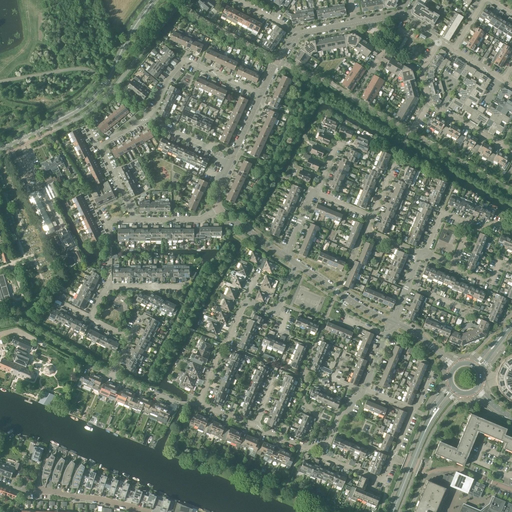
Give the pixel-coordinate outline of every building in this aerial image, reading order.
[(212,9),(216,4),(211,0),(208,3),(205,0),(200,0),(197,4),(206,11),(210,7),(212,9)] [(386,0),(385,1),(383,2),(384,8),(387,8),(387,9),(395,7),(397,5),(396,4),(398,0),(386,0)] [(425,7),(418,2),(417,1),(412,9),(411,10),(411,11),(411,12),(411,13),(412,14),(413,15),(414,16),(421,20),(422,19),(433,26),(439,16),(425,7)] [(222,14),(228,16),(232,8),(227,6),(222,14)] [(226,19),(231,22),(237,11),(232,8),(228,16),(226,19)] [(484,21),(485,18),(489,11),(485,8),(479,18),(484,21)] [(237,24),(237,23),(242,14),(237,11),(231,22),(236,24),(237,24)] [(485,18),(490,21),(494,14),(489,11),(485,18)] [(497,29),(499,27),(503,20),(501,18),(502,16),(504,13),(502,12),(500,15),(499,17),(494,24),(493,26),(497,29)] [(298,23),(296,14),(293,15),(288,13),(287,15),(286,16),(291,20),(292,24),(298,23)] [(453,17),(460,22),(463,17),(456,13),(453,17)] [(237,23),(242,25),(247,16),(242,14),(237,23)] [(490,21),(494,24),(499,17),(494,14),(490,21)] [(247,28),(248,27),(252,19),(247,16),(242,25),(247,28)] [(450,22),(457,27),(460,22),(453,17),(450,22)] [(251,29),(253,30),(257,21),(252,19),(248,27),(247,29),(250,31),(251,29)] [(499,27),(504,30),(508,23),(503,20),(499,27)] [(257,21),(253,30),(252,32),(257,35),(258,32),(262,24),(257,21)] [(447,27),(455,31),(457,27),(450,22),(447,27)] [(502,32),(507,35),(511,26),(511,25),(508,23),(504,30),(502,32)] [(273,30),(282,37),(285,32),(278,27),(276,26),(273,30)] [(444,31),(452,36),(455,31),(447,27),(444,31)] [(478,28),(475,33),(482,37),(484,39),(487,34),(485,32),(478,28)] [(175,42),(180,31),(178,30),(177,33),(174,32),(170,40),(175,42)] [(271,36),(279,41),(282,37),(273,30),(272,30),(269,34),(271,36)] [(180,44),(184,36),(181,35),(183,32),(180,31),(175,42),(180,44)] [(452,36),(444,31),(441,36),(449,41),(452,36)] [(185,46),(190,35),(191,33),(189,32),(188,34),(187,38),(184,36),(180,44),(185,46)] [(352,46),(354,32),(352,32),(352,33),(346,34),(346,35),(347,46),(352,46)] [(356,48),(362,39),(363,38),(357,34),(356,34),(356,32),(354,32),(352,46),(356,48)] [(472,37),(479,41),(482,37),(475,33),(472,37)] [(190,49),(194,41),(191,40),(192,36),(190,35),(185,46),(190,49)] [(268,41),(275,46),(279,41),(271,36),(268,41)] [(469,42),(476,46),(479,41),(472,37),(469,42)] [(195,51),(200,40),(198,39),(196,42),(194,41),(190,49),(195,51)] [(355,54),(356,54),(365,41),(362,39),(356,48),(355,49),(357,50),(355,54)] [(200,40),(195,51),(200,53),(204,45),(201,44),(202,41),(200,40)] [(305,42),(313,53),(317,52),(315,40),(307,42),(307,41),(305,42)] [(275,46),(268,41),(265,46),(272,51),(275,46)] [(359,52),(363,54),(370,45),(365,41),(356,54),(357,55),(359,52)] [(301,49),(312,57),(311,56),(313,53),(305,42),(304,42),(305,43),(301,49)] [(478,47),(476,46),(469,42),(466,47),(475,52),(478,47)] [(503,43),(500,48),(509,54),(511,49),(511,48),(505,45),(503,43)] [(374,47),(370,45),(363,54),(367,57),(365,59),(367,61),(371,55),(369,54),(371,52),(376,55),(378,52),(373,48),(374,47)] [(162,50),(165,53),(165,52),(172,58),(175,54),(168,48),(165,46),(162,50)] [(500,48),(497,53),(506,58),(509,54),(500,48)] [(206,62),(208,63),(213,52),(208,49),(204,57),(207,58),(206,62)] [(298,54),(307,61),(310,56),(311,57),(312,57),(301,49),(298,54)] [(449,65),(451,62),(448,60),(443,57),(446,52),(441,49),(438,54),(435,59),(445,65),(448,67),(449,65)] [(169,62),(172,58),(165,52),(165,53),(162,56),(169,62)] [(212,60),(214,61),(218,54),(213,52),(208,63),(210,64),(212,60)] [(494,57),(504,63),(506,58),(497,53),(494,57)] [(215,66),(218,67),(223,56),(218,54),(214,61),(217,63),(215,66)] [(307,61),(298,54),(295,58),(296,58),(295,60),(302,65),(303,63),(304,65),(307,61)] [(158,60),(166,66),(169,62),(162,56),(158,60)] [(222,65),(224,66),(228,58),(223,56),(218,67),(220,68),(222,65)] [(385,69),(389,71),(395,61),(391,58),(390,59),(385,56),(383,60),(388,63),(385,69)] [(504,63),(494,57),(491,62),(501,68),(504,63)] [(225,71),(227,72),(233,60),(228,58),(224,66),(227,67),(225,71)] [(458,73),(460,74),(466,64),(461,62),(462,61),(457,58),(454,63),(458,66),(455,71),(458,73)] [(426,73),(434,74),(435,72),(434,71),(437,67),(442,70),(445,65),(435,59),(432,64),(432,63),(429,68),(429,69),(426,73)] [(155,64),(162,70),(166,66),(158,60),(155,64)] [(238,63),(233,60),(227,72),(230,73),(231,69),(234,71),(238,63)] [(391,77),(392,77),(400,63),(395,61),(389,71),(393,73),(391,77)] [(162,70),(155,64),(153,63),(150,67),(159,74),(162,70)] [(353,67),(363,74),(366,70),(356,63),(353,67)] [(398,77),(399,76),(405,66),(400,63),(392,77),(393,78),(395,74),(398,76),(398,77)] [(242,76),(247,65),(244,64),(243,67),(240,66),(236,74),(242,76)] [(465,77),(468,72),(473,75),(476,70),(471,67),(466,64),(460,74),(461,75),(460,75),(465,77)] [(246,78),(250,70),(247,69),(249,66),(247,65),(242,76),(246,78)] [(402,78),(413,70),(412,69),(411,69),(411,70),(405,66),(399,76),(402,78)] [(156,78),(159,74),(150,67),(147,71),(156,78)] [(350,71),(360,78),(363,74),(353,67),(350,71)] [(251,81),(256,70),(254,69),(253,72),(250,70),(246,78),(251,81)] [(256,70),(251,81),(256,83),(260,75),(257,74),(259,71),(256,70)] [(403,82),(415,79),(413,72),(413,71),(413,70),(402,78),(403,82)] [(347,76),(357,82),(360,78),(350,71),(347,76)] [(431,89),(442,86),(441,81),(434,82),(433,77),(434,77),(434,74),(426,73),(428,78),(427,79),(429,84),(431,89)] [(483,81),(480,86),(485,90),(491,80),(486,77),(487,76),(481,73),(478,78),(483,81)] [(194,85),(199,88),(205,76),(202,75),(201,79),(198,77),(194,85)] [(374,75),(372,79),(382,85),(384,81),(374,75)] [(204,90),(208,82),(205,81),(207,77),(205,76),(199,88),(204,90)] [(277,79),(288,84),(291,79),(283,76),(281,78),(278,77),(277,79)] [(345,80),(354,87),(357,82),(347,76),(345,80)] [(128,86),(132,89),(139,81),(140,80),(135,77),(128,86)] [(465,77),(463,80),(464,81),(463,83),(468,86),(465,91),(470,94),(476,84),(475,83),(475,84),(473,82),(470,80),(465,77)] [(278,85),(286,89),(288,84),(277,79),(276,81),(279,83),(278,85)] [(369,84),(379,90),(382,85),(372,79),(369,84)] [(400,87),(400,88),(416,84),(415,79),(403,82),(404,86),(400,87)] [(209,92),(214,81),(212,80),(210,83),(208,82),(204,90),(209,92)] [(354,87),(345,80),(342,84),(351,91),(354,87)] [(132,89),(136,93),(143,84),(139,81),(132,89)] [(214,95),(218,87),(215,85),(217,82),(214,81),(209,92),(214,95)] [(140,96),(147,87),(148,87),(144,83),(143,84),(136,93),(140,96)] [(219,97),(224,85),(222,84),(220,88),(218,87),(214,95),(219,97)] [(366,88),(377,94),(379,90),(369,84),(366,88)] [(405,93),(406,92),(417,89),(416,84),(400,88),(401,89),(405,88),(406,92),(405,92),(405,93)] [(487,91),(485,90),(480,86),(476,84),(470,94),(475,97),(478,92),(483,95),(484,93),(485,94),(487,91)] [(224,85),(219,97),(224,99),(228,91),(225,90),(226,86),(224,85)] [(272,89),(284,94),(286,89),(278,85),(277,88),(273,86),(272,89)] [(172,86),(170,91),(178,95),(180,90),(172,86)] [(444,92),(442,86),(431,89),(432,95),(433,101),(434,101),(440,104),(442,101),(439,99),(438,94),(444,92)] [(151,90),(147,87),(140,96),(144,99),(151,90)] [(465,91),(461,88),(459,87),(457,90),(458,90),(457,93),(462,96),(459,100),(464,103),(470,94),(465,91)] [(502,87),(496,96),(496,97),(501,100),(502,100),(505,94),(509,97),(511,93),(511,91),(508,89),(507,90),(502,87)] [(364,93),(374,99),(377,94),(366,88),(364,93)] [(274,95),(282,99),(284,94),(272,89),(271,91),(275,93),(274,95)] [(406,92),(407,96),(420,98),(417,89),(406,92)] [(167,96),(176,100),(178,95),(170,91),(167,96)] [(372,103),(374,99),(364,93),(361,97),(372,103)] [(479,103),(481,101),(479,99),(475,97),(470,94),(464,103),(467,105),(469,106),(472,102),(477,105),(478,103),(479,103)] [(269,96),(268,99),(280,104),(282,99),(274,95),(273,98),(269,96)] [(165,100),(174,104),(176,100),(167,96),(165,100)] [(404,100),(415,106),(420,98),(407,96),(404,100)] [(498,105),(495,109),(500,112),(506,103),(506,102),(502,100),(501,100),(496,97),(496,96),(495,96),(493,99),(495,99),(493,102),(498,105)] [(238,102),(246,105),(248,100),(240,97),(238,102)] [(459,100),(454,97),(447,108),(450,110),(451,109),(453,110),(456,105),(461,108),(464,110),(467,105),(464,103),(459,100)] [(280,104),(268,99),(267,101),(271,103),(269,105),(277,109),(280,104)] [(163,105),(172,109),(174,104),(165,100),(163,105)] [(402,105),(412,110),(415,106),(404,100),(402,105)] [(236,106),(244,110),(246,105),(238,102),(236,106)] [(511,106),(511,105),(511,106),(506,103),(500,112),(505,115),(508,111),(511,113),(511,106)] [(123,105),(120,108),(125,115),(129,112),(123,105)] [(161,110),(169,113),(172,109),(163,105),(161,110)] [(400,109),(410,115),(412,110),(402,105),(400,109)] [(475,109),(474,110),(469,106),(467,105),(464,110),(466,112),(471,115),(468,119),(471,120),(470,122),(473,123),(479,112),(477,111),(477,110),(475,109)] [(495,109),(491,107),(489,105),(487,108),(489,109),(487,111),(492,114),(489,119),(491,120),(494,122),(500,112),(495,109)] [(233,111),(241,115),(244,110),(236,106),(233,111)] [(181,118),(186,120),(190,110),(189,108),(186,107),(185,110),(185,109),(181,118)] [(116,111),(122,118),(125,115),(120,108),(116,111)] [(269,113),(268,116),(276,119),(278,114),(267,109),(266,111),(269,113)] [(397,113),(407,119),(410,115),(400,109),(397,113)] [(169,113),(161,110),(159,114),(167,118),(169,113)] [(186,120),(190,122),(195,112),(190,110),(186,120)] [(112,114),(118,121),(122,118),(116,111),(112,114)] [(231,116),(239,120),(241,115),(233,111),(231,116)] [(190,122),(195,124),(200,114),(195,112),(190,122)] [(484,115),(482,114),(479,112),(473,123),(475,125),(476,124),(478,125),(481,121),(486,124),(488,125),(491,120),(489,119),(484,116),(484,115)] [(510,122),(511,119),(509,118),(505,115),(500,112),(494,122),(499,125),(502,120),(507,123),(508,121),(510,122)] [(407,119),(397,113),(395,117),(405,123),(407,119)] [(108,117),(114,124),(118,121),(112,114),(108,117)] [(200,127),(204,116),(200,114),(195,124),(200,127)] [(204,129),(209,118),(204,116),(200,127),(204,129)] [(229,121),(237,125),(239,120),(231,116),(229,121)] [(262,119),(273,124),(276,119),(268,116),(267,118),(263,116),(262,119)] [(430,127),(434,130),(441,119),(440,118),(440,117),(438,116),(437,116),(436,116),(433,121),(430,119),(427,124),(427,125),(430,127)] [(105,120),(110,127),(114,124),(108,117),(105,120)] [(338,121),(338,122),(327,117),(324,125),(335,129),(336,127),(339,128),(341,123),(338,121)] [(209,118),(204,129),(209,131),(214,121),(209,118)] [(264,125),(271,129),(273,124),(262,119),(261,121),(265,123),(264,125)] [(438,135),(441,137),(446,128),(443,126),(446,122),(445,121),(445,120),(443,119),(442,119),(441,119),(434,130),(440,133),(438,135)] [(101,123),(107,130),(110,127),(105,120),(101,123)] [(504,132),(505,129),(503,128),(503,127),(499,125),(494,122),(491,120),(488,125),(491,127),(488,132),(493,135),(496,130),(501,133),(502,131),(504,132)] [(227,126),(234,130),(237,125),(229,121),(227,126)] [(107,130),(101,123),(97,126),(103,134),(107,130)] [(259,126),(258,129),(269,134),(271,129),(264,125),(262,128),(259,126)] [(447,134),(452,136),(457,128),(456,127),(456,126),(454,125),(453,125),(452,125),(449,129),(446,128),(441,137),(443,134),(445,136),(447,134)] [(224,131),(232,135),(234,130),(227,126),(224,131)] [(353,131),(342,127),(339,134),(350,139),(351,136),(354,137),(356,132),(353,131)] [(323,134),(324,131),(318,128),(317,131),(320,133),(317,140),(328,144),(331,137),(323,134)] [(458,143),(462,137),(459,135),(462,131),(461,130),(460,129),(459,128),(457,128),(452,136),(457,139),(455,141),(458,143)] [(72,137),(80,134),(78,129),(70,133),(72,137)] [(149,129),(145,131),(149,139),(153,137),(149,129)] [(259,135),(267,139),(269,134),(258,129),(257,131),(260,133),(259,135)] [(141,134),(145,142),(149,139),(145,131),(141,134)] [(222,136),(230,140),(232,135),(224,131),(222,136)] [(72,137),(74,142),(82,138),(80,134),(72,137)] [(136,136),(141,144),(145,142),(141,134),(136,136)] [(462,142),(467,145),(472,137),(472,136),(471,135),(469,134),(468,134),(467,134),(464,138),(462,137),(458,143),(461,145),(462,142)] [(254,136),(253,138),(264,143),(267,139),(259,135),(258,138),(254,136)] [(365,154),(368,155),(370,152),(367,151),(370,144),(367,143),(369,140),(358,135),(355,143),(357,144),(355,148),(359,150),(358,151),(365,154)] [(132,138),(137,146),(141,144),(136,136),(132,138)] [(230,140),(222,136),(220,141),(228,145),(230,140)] [(471,150),(474,152),(477,146),(475,144),(477,140),(476,139),(476,138),(474,137),(473,137),(472,137),(467,145),(472,148),(471,150)] [(74,142),(76,146),(84,142),(82,138),(74,142)] [(128,141),(132,149),(137,146),(132,138),(128,141)] [(256,142),(254,145),(262,148),(264,143),(253,138),(252,141),(256,142)] [(163,150),(167,141),(162,139),(158,147),(163,150)] [(124,143),(128,151),(132,149),(128,141),(124,143)] [(167,154),(168,152),(172,143),(167,141),(163,150),(162,152),(167,154)] [(316,146),(317,143),(311,141),(310,144),(314,145),(311,153),(322,157),(325,149),(316,146)] [(76,146),(78,151),(86,147),(84,142),(76,146)] [(120,146),(124,153),(128,151),(124,143),(120,146)] [(168,152),(172,154),(176,145),(172,143),(168,152)] [(483,154),(488,146),(487,145),(487,144),(485,143),(484,143),(483,143),(480,147),(477,146),(474,152),(477,154),(478,151),(483,154)] [(172,154),(177,156),(181,147),(176,145),(172,154)] [(250,146),(249,148),(260,153),(262,148),(254,145),(253,147),(250,146)] [(115,148),(120,156),(124,153),(120,146),(115,148)] [(489,161),(493,155),(490,153),(493,148),(492,148),(492,147),(490,146),(489,146),(488,146),(483,154),(482,157),(487,159),(489,161)] [(78,151),(80,155),(88,151),(86,147),(78,151)] [(181,160),(182,158),(186,150),(181,147),(177,156),(176,158),(181,160)] [(116,158),(120,156),(115,148),(111,150),(116,158)] [(260,153),(249,148),(248,151),(251,152),(250,155),(258,158),(260,153)] [(182,158),(186,160),(190,152),(186,150),(182,158)] [(345,151),(345,153),(357,158),(359,153),(351,150),(349,153),(345,151)] [(83,159),(85,158),(91,156),(91,155),(88,151),(80,155),(83,159)] [(382,151),(380,156),(390,159),(391,156),(390,156),(390,155),(382,151)] [(499,163),(504,154),(503,154),(503,153),(501,152),(500,152),(498,151),(496,156),(493,155),(489,161),(492,163),(494,160),(499,163)] [(185,162),(190,164),(195,154),(190,152),(186,160),(185,162)] [(310,159),(311,156),(304,153),(303,157),(309,160),(306,166),(317,171),(320,163),(310,159)] [(347,157),(346,159),(346,160),(350,161),(357,164),(359,159),(356,158),(357,158),(345,153),(344,156),(347,157)] [(93,154),(91,155),(91,156),(85,158),(87,163),(95,159),(93,154)] [(195,164),(196,164),(200,156),(195,154),(190,164),(195,167),(195,164)] [(504,155),(504,154),(499,163),(504,166),(502,168),(505,170),(509,164),(506,162),(509,157),(508,157),(507,156),(506,155),(504,155)] [(60,155),(54,158),(57,166),(57,165),(60,164),(61,168),(65,166),(64,162),(60,155)] [(196,164),(200,167),(204,158),(200,156),(196,164)] [(378,161),(387,164),(387,162),(388,163),(390,159),(380,156),(378,161)] [(60,171),(57,165),(57,166),(54,158),(47,162),(51,169),(54,167),(57,172),(60,171)] [(209,160),(204,158),(200,167),(205,169),(209,160)] [(346,160),(346,159),(342,158),(341,161),(338,160),(337,162),(348,166),(350,161),(346,160)] [(87,163),(89,167),(97,163),(95,159),(87,163)] [(238,164),(250,169),(252,164),(244,160),(243,163),(239,161),(238,164)] [(376,166),(386,170),(387,166),(386,165),(387,164),(378,161),(376,166)] [(50,175),(48,170),(51,169),(47,162),(41,165),(45,172),(47,177),(50,175)] [(346,171),(348,166),(337,162),(336,164),(339,165),(338,168),(346,171)] [(89,167),(91,171),(99,168),(98,167),(97,163),(89,167)] [(239,170),(247,174),(250,169),(238,164),(237,166),(241,168),(239,170)] [(303,168),(297,165),(294,164),(293,167),(297,169),(294,177),(298,178),(309,182),(312,174),(302,170),(303,168)] [(118,169),(121,174),(129,170),(127,165),(118,169)] [(379,173),(382,174),(383,173),(384,173),(386,170),(376,166),(374,171),(379,173)] [(77,171),(75,172),(73,167),(66,170),(70,178),(74,181),(80,178),(77,171)] [(406,172),(418,177),(420,172),(408,167),(406,171),(407,171),(406,172)] [(91,171),(93,176),(101,172),(99,168),(91,171)] [(344,176),(346,171),(338,168),(337,171),(334,170),(333,172),(344,176)] [(374,171),(371,169),(369,175),(381,179),(382,178),(378,176),(379,173),(374,171)] [(121,174),(123,178),(131,174),(129,170),(121,174)] [(234,174),(245,179),(247,174),(239,170),(238,173),(235,171),(234,174)] [(93,176),(95,180),(103,176),(101,172),(93,176)] [(335,175),(334,178),(342,181),(344,176),(333,172),(332,174),(335,175)] [(405,173),(403,177),(415,182),(416,182),(418,177),(406,172),(406,174),(405,173)] [(123,178),(125,183),(134,179),(131,174),(123,178)] [(236,178),(235,180),(243,184),(245,179),(234,174),(233,176),(236,178)] [(52,178),(50,175),(47,177),(43,179),(45,182),(43,183),(45,186),(50,184),(57,197),(63,193),(56,181),(55,177),(52,178)] [(367,180),(375,183),(376,180),(380,182),(381,179),(369,175),(367,180)] [(103,176),(95,180),(97,185),(105,181),(103,176)] [(402,182),(410,185),(411,186),(413,186),(415,182),(403,177),(402,180),(403,181),(402,182)] [(340,186),(342,181),(334,178),(333,181),(329,180),(328,182),(340,186)] [(438,185),(445,188),(447,183),(435,178),(434,180),(439,182),(438,185)] [(127,187),(130,186),(136,183),(134,179),(125,183),(127,187)] [(198,184),(206,188),(208,183),(200,179),(198,184)] [(365,185),(376,190),(377,188),(374,186),(375,183),(367,180),(364,179),(362,184),(365,185)] [(229,183),(241,189),(243,184),(235,180),(234,183),(230,181),(229,183)] [(95,190),(91,192),(98,208),(116,199),(107,181),(103,183),(107,192),(98,196),(95,190)] [(410,185),(402,182),(399,181),(397,184),(394,182),(393,184),(405,189),(408,190),(410,185)] [(338,191),(340,186),(328,182),(328,184),(331,185),(330,188),(338,191)] [(127,187),(130,192),(138,188),(136,183),(130,186),(127,187)] [(232,187),(231,190),(239,194),(241,189),(229,183),(228,186),(232,187)] [(196,189),(203,193),(206,188),(198,184),(196,189)] [(290,189),(300,193),(301,190),(304,192),(305,190),(292,184),(290,189)] [(395,191),(402,194),(405,189),(393,184),(392,186),(396,188),(395,191)] [(363,190),(371,193),(372,190),(376,192),(376,190),(365,185),(363,190)] [(435,190),(443,193),(445,188),(438,185),(436,189),(435,190)] [(44,187),(27,195),(47,235),(64,227),(44,187)] [(140,193),(138,188),(130,192),(132,197),(140,193)] [(435,190),(436,189),(433,188),(432,190),(435,191),(433,195),(441,198),(443,193),(435,190)] [(193,194),(201,198),(203,193),(196,189),(193,194)] [(288,194),(301,200),(302,198),(298,196),(300,193),(290,189),(288,194)] [(225,193),(236,199),(239,194),(231,190),(229,193),(226,191),(225,193)] [(361,195),(372,200),(373,197),(370,196),(371,193),(363,190),(361,195)] [(390,192),(389,194),(400,199),(402,194),(395,191),(394,193),(390,192)] [(234,204),(236,199),(225,193),(224,196),(227,197),(226,200),(234,204)] [(191,199),(199,202),(201,198),(193,194),(191,199)] [(286,199),(296,203),(297,201),(300,202),(301,200),(288,194),(286,199)] [(390,200),(401,205),(403,200),(400,199),(389,194),(388,196),(391,198),(390,200)] [(453,206),(457,196),(452,194),(450,196),(447,204),(452,206),(451,208),(453,209),(454,206),(453,206)] [(73,199),(75,203),(83,199),(81,195),(73,199)] [(359,200),(367,203),(368,200),(371,202),(372,200),(361,195),(359,200)] [(431,200),(439,203),(441,198),(433,195),(432,199),(431,200)] [(457,196),(453,206),(454,206),(458,208),(461,201),(462,198),(457,196)] [(426,204),(434,207),(436,208),(439,203),(431,200),(432,199),(429,198),(428,200),(426,203),(426,204)] [(75,203),(77,207),(85,204),(83,199),(75,203)] [(189,204),(197,207),(199,202),(191,199),(189,204)] [(284,204),(297,210),(298,208),(294,206),(296,203),(286,199),(284,204)] [(365,206),(367,203),(359,200),(357,205),(368,210),(369,207),(365,206)] [(385,202),(385,204),(396,209),(399,210),(401,205),(390,200),(389,204),(385,202)] [(471,205),(472,202),(471,202),(467,200),(466,203),(463,210),(464,211),(468,212),(471,205)] [(461,201),(458,208),(462,210),(461,212),(463,213),(464,211),(463,210),(466,203),(461,201)] [(426,204),(426,203),(423,202),(420,207),(423,209),(430,212),(431,211),(433,211),(434,207),(426,204)] [(471,205),(468,212),(472,214),(471,216),(473,217),(474,215),(473,214),(476,207),(477,204),(472,202),(471,205)] [(77,207),(79,212),(87,208),(85,204),(77,207)] [(197,207),(189,204),(186,209),(194,212),(197,207)] [(289,212),(291,213),(293,211),(296,212),(297,210),(284,204),(282,209),(289,212)] [(319,214),(323,206),(317,204),(314,212),(319,214)] [(387,208),(386,210),(394,214),(396,209),(385,204),(384,206),(387,208)] [(473,214),(474,215),(478,217),(478,215),(482,206),(477,204),(476,207),(473,214)] [(482,206),(478,215),(482,216),(481,219),(484,220),(485,217),(483,217),(487,208),(482,205),(482,206)] [(319,214),(325,216),(328,208),(323,206),(319,214)] [(79,212),(81,216),(89,212),(87,208),(79,212)] [(287,215),(289,212),(282,209),(279,208),(277,213),(290,219),(290,217),(287,215)] [(325,216),(330,218),(333,211),(328,208),(325,216)] [(491,209),(487,208),(483,217),(485,217),(489,219),(489,218),(492,219),(496,210),(492,208),(491,209)] [(421,213),(428,217),(430,213),(432,214),(433,212),(433,211),(431,211),(430,212),(423,209),(421,213)] [(381,212),(380,214),(392,219),(394,220),(397,215),(394,214),(386,210),(385,213),(381,212)] [(330,218),(334,220),(338,213),(333,211),(330,218)] [(81,216),(83,220),(92,217),(89,212),(81,216)] [(421,213),(418,212),(416,217),(426,221),(427,220),(428,217),(421,213)] [(275,218),(284,222),(285,220),(289,221),(290,219),(277,213),(275,218)] [(343,215),(338,213),(334,220),(340,222),(343,215)] [(383,218),(382,220),(390,224),(392,219),(380,214),(379,216),(383,218)] [(83,220),(86,225),(94,221),(92,217),(83,220)] [(414,222),(424,226),(426,222),(428,223),(429,221),(427,220),(426,221),(416,217),(414,222)] [(272,223),(285,229),(286,227),(283,225),(284,222),(275,218),(272,223)] [(377,222),(376,224),(388,229),(391,230),(393,225),(390,224),(382,220),(381,224),(377,222)] [(86,225),(88,229),(96,225),(94,221),(86,225)] [(353,226),(361,229),(363,224),(356,221),(353,226)] [(422,232),(422,231),(424,226),(414,222),(412,227),(422,232)] [(200,230),(197,230),(197,232),(197,238),(200,238),(205,238),(205,223),(203,223),(203,226),(203,227),(202,227),(200,227),(200,230)] [(219,223),(216,223),(216,236),(226,236),(226,232),(226,227),(222,227),(219,227),(219,223)] [(270,228),(280,232),(281,230),(284,231),(285,229),(272,223),(270,228)] [(309,229),(316,232),(319,226),(311,223),(309,229)] [(386,234),(388,229),(376,224),(375,226),(379,228),(378,230),(386,234)] [(88,229),(90,234),(98,230),(96,225),(88,229)] [(191,225),(188,225),(188,238),(188,240),(194,240),(194,238),(197,238),(197,232),(197,230),(194,230),(194,229),(191,229),(191,225)] [(351,231),(359,234),(361,229),(353,226),(351,231)] [(422,232),(412,227),(410,232),(420,236),(422,232),(424,234),(425,232),(422,231),(422,232)] [(280,232),(270,228),(268,234),(281,239),(282,237),(279,235),(280,232)] [(307,234),(314,237),(316,232),(309,229),(307,234)] [(64,230),(59,233),(65,246),(69,244),(71,248),(75,246),(68,232),(66,233),(64,230)] [(90,234),(92,238),(100,234),(98,230),(90,234)] [(349,236),(357,239),(359,234),(351,231),(349,236)] [(418,241),(418,240),(420,236),(410,232),(408,237),(418,241)] [(498,243),(503,245),(508,233),(506,232),(504,236),(501,235),(498,243)] [(481,233),(478,238),(489,242),(491,237),(481,233)] [(508,247),(511,239),(509,238),(510,234),(508,233),(503,245),(508,247)] [(100,234),(92,238),(94,242),(102,238),(100,234)] [(305,239),(312,242),(314,237),(307,234),(305,239)] [(347,241),(354,244),(357,239),(349,236),(347,241)] [(418,241),(408,237),(406,242),(416,246),(417,243),(420,244),(421,242),(418,240),(418,241)] [(487,249),(488,246),(487,246),(489,242),(478,238),(476,243),(485,247),(485,248),(487,249)] [(303,244),(310,247),(312,242),(305,239),(303,244)] [(354,244),(347,241),(345,246),(352,249),(354,244)] [(364,247),(371,250),(373,245),(366,242),(364,247)] [(485,248),(485,247),(476,243),(474,248),(483,252),(485,248)] [(362,252),(369,255),(371,250),(364,247),(362,252)] [(482,259),(484,256),(482,256),(483,252),(474,248),(472,253),(481,257),(480,258),(482,259)] [(306,257),(308,252),(301,249),(299,254),(306,257)] [(397,250),(395,255),(406,259),(406,258),(408,254),(397,250)] [(256,267),(260,268),(264,257),(261,256),(261,255),(252,251),(248,260),(257,264),(256,267)] [(322,261),(325,254),(320,252),(317,259),(322,261)] [(359,257),(367,260),(369,255),(362,252),(359,257)] [(480,258),(481,257),(472,253),(470,258),(478,261),(479,258),(480,258)] [(322,261),(327,264),(330,256),(325,254),(322,261)] [(409,259),(406,258),(406,259),(395,255),(393,260),(404,264),(405,260),(408,261),(409,259)] [(327,264),(332,266),(335,258),(330,256),(327,264)] [(264,257),(260,268),(263,269),(262,270),(272,274),(276,265),(267,261),(267,259),(264,257)] [(357,262),(362,264),(365,265),(367,260),(359,257),(357,262)] [(332,266),(337,268),(340,260),(335,258),(332,266)] [(478,269),(479,266),(478,266),(479,262),(478,261),(470,258),(468,263),(477,267),(476,268),(477,269),(478,269)] [(246,276),(246,277),(250,267),(246,266),(247,263),(241,260),(240,263),(241,264),(237,272),(246,276)] [(345,262),(340,260),(337,268),(342,270),(345,262)] [(401,269),(402,268),(404,264),(393,260),(391,265),(401,269)] [(355,261),(352,266),(360,269),(362,264),(357,262),(355,261)] [(475,272),(477,269),(476,268),(477,267),(468,263),(466,268),(475,272)] [(401,270),(403,271),(404,269),(402,268),(401,269),(391,265),(389,270),(399,274),(401,270)] [(423,274),(428,276),(432,267),(427,265),(423,274)] [(350,271),(358,274),(360,269),(352,266),(350,271)] [(428,276),(433,278),(437,269),(432,267),(428,276)] [(93,272),(90,276),(98,280),(99,278),(103,279),(104,277),(98,274),(99,271),(93,268),(92,270),(93,272)] [(433,278),(438,280),(442,271),(437,269),(433,278)] [(397,279),(398,278),(399,274),(389,270),(387,275),(397,279)] [(237,272),(234,271),(232,276),(235,277),(232,284),(232,285),(239,288),(241,289),(245,279),(246,276),(237,272)] [(348,276),(356,279),(358,274),(350,271),(348,276)] [(438,280),(443,282),(447,273),(442,271),(438,280)] [(443,282),(448,284),(452,275),(447,273),(443,282)] [(90,276),(88,275),(86,280),(99,287),(100,284),(97,283),(98,280),(90,276)] [(397,279),(387,275),(385,280),(395,284),(397,280),(399,281),(400,279),(398,278),(397,279)] [(453,286),(456,280),(457,277),(452,275),(448,284),(453,286)] [(263,285),(262,288),(274,294),(276,289),(272,287),(275,280),(266,276),(262,285),(263,285)] [(346,281),(354,284),(356,279),(348,276),(346,281)] [(459,281),(456,280),(453,286),(452,288),(457,290),(462,278),(460,277),(459,281)] [(462,292),(466,284),(463,283),(464,279),(462,278),(457,290),(462,292)] [(86,280),(85,280),(82,285),(93,290),(94,287),(98,289),(99,287),(86,280)] [(352,289),(354,284),(346,281),(344,286),(352,289)] [(229,287),(226,296),(234,300),(235,300),(239,291),(238,291),(239,288),(232,285),(232,284),(227,282),(225,286),(229,287)] [(467,294),(472,282),(470,282),(469,285),(466,284),(462,292),(467,294)] [(472,296),(476,288),(473,287),(474,283),(472,282),(467,294),(472,296)] [(6,284),(1,286),(5,299),(10,298),(6,284)] [(80,290),(94,297),(95,294),(92,293),(93,290),(82,285),(80,290)] [(477,298),(482,287),(480,286),(478,289),(476,288),(472,296),(477,298)] [(362,295),(368,297),(371,290),(365,287),(362,295)] [(482,287),(477,298),(482,300),(486,292),(483,291),(484,288),(482,287)] [(274,294),(262,288),(260,291),(259,291),(255,300),(264,304),(267,296),(272,298),(274,294)] [(93,299),(94,297),(80,290),(78,294),(88,300),(90,297),(93,299)] [(139,302),(141,303),(145,295),(140,293),(138,295),(136,294),(132,302),(136,304),(138,303),(139,302)] [(147,304),(151,307),(157,296),(152,293),(151,294),(149,298),(150,298),(148,301),(147,304)] [(415,298),(424,302),(426,297),(417,293),(415,297),(413,296),(412,298),(414,299),(415,298)] [(75,299),(78,301),(89,306),(90,304),(87,302),(88,300),(78,294),(75,299)] [(226,296),(222,294),(220,298),(224,299),(221,308),(229,312),(230,312),(234,303),(233,303),(234,300),(226,296)] [(145,295),(141,303),(146,306),(147,304),(148,301),(150,298),(149,298),(145,295)] [(498,299),(497,299),(496,300),(505,304),(507,299),(499,295),(498,299)] [(151,307),(156,309),(161,298),(157,296),(151,307)] [(161,298),(156,309),(158,306),(162,308),(166,301),(161,298)] [(396,300),(391,298),(388,305),(393,307),(396,300)] [(422,307),(424,302),(415,298),(414,299),(412,303),(422,307)] [(495,301),(493,305),(503,309),(505,304),(496,300),(497,299),(495,298),(494,301),(495,301)] [(89,306),(78,301),(76,305),(73,303),(72,305),(75,307),(76,306),(84,309),(85,307),(88,308),(89,306)] [(167,310),(171,303),(166,301),(162,308),(167,310)] [(171,303),(167,310),(166,314),(168,315),(170,312),(172,313),(176,306),(171,303)] [(420,312),(422,307),(412,303),(411,307),(409,306),(408,308),(410,309),(410,308),(420,312)] [(493,305),(492,304),(491,308),(492,309),(492,310),(501,314),(503,309),(493,305)] [(221,308),(216,306),(215,311),(220,313),(217,320),(221,322),(221,323),(226,325),(230,316),(228,315),(229,312),(221,308)] [(55,319),(60,321),(66,310),(61,308),(58,312),(53,310),(52,311),(50,311),(49,313),(51,314),(48,319),(54,322),(55,319)] [(499,319),(501,314),(492,310),(492,309),(491,308),(489,310),(491,311),(490,315),(499,319)] [(60,321),(65,324),(69,316),(66,315),(68,311),(66,310),(60,321)] [(70,326),(75,315),(76,313),(75,313),(74,313),(72,317),(69,316),(65,324),(70,326)] [(300,326),(303,319),(300,317),(302,314),(299,313),(295,324),(300,326)] [(416,316),(408,313),(407,317),(404,316),(403,318),(406,319),(406,318),(414,321),(413,321),(415,322),(417,318),(417,317),(415,316),(416,316)] [(253,318),(252,320),(255,321),(267,326),(267,324),(264,323),(263,323),(265,319),(253,314),(252,318),(253,318)] [(75,315),(70,326),(75,329),(78,321),(76,320),(78,316),(75,315)] [(496,324),(499,319),(490,315),(488,318),(485,317),(484,319),(496,324)] [(220,325),(221,323),(221,322),(217,320),(208,316),(207,319),(206,321),(211,323),(207,331),(217,335),(221,325),(220,325)] [(305,328),(310,317),(308,316),(306,320),(303,319),(300,326),(305,328)] [(78,334),(85,320),(86,318),(84,317),(83,318),(81,322),(78,321),(75,329),(73,332),(78,334)] [(145,321),(156,327),(159,321),(151,317),(150,320),(146,318),(145,321)] [(311,330),(314,323),(311,322),(312,318),(310,317),(305,328),(311,330)] [(423,327),(428,329),(432,320),(433,320),(434,319),(432,318),(431,319),(427,317),(423,327)] [(255,321),(252,320),(250,319),(249,321),(248,321),(247,325),(256,328),(257,325),(260,326),(261,324),(263,325),(262,327),(266,328),(267,326),(255,321)] [(428,329),(433,331),(438,320),(434,319),(433,320),(432,320),(428,329)] [(473,324),(472,322),(462,326),(462,328),(460,334),(453,331),(449,341),(461,346),(486,336),(491,324),(481,319),(478,326),(473,324)] [(87,321),(85,320),(78,334),(79,335),(81,335),(81,336),(82,336),(82,335),(83,335),(84,335),(84,334),(84,333),(85,334),(88,326),(86,324),(87,321)] [(154,331),(156,327),(145,321),(143,320),(143,321),(143,323),(147,325),(146,327),(157,333),(157,332),(154,331)] [(314,323),(311,330),(316,333),(321,321),(318,320),(317,324),(314,323)] [(444,323),(442,322),(441,323),(438,321),(438,320),(433,331),(438,333),(442,324),(443,324),(444,323)] [(325,329),(330,332),(333,324),(328,322),(325,329)] [(330,332),(335,334),(338,326),(333,324),(330,332)] [(447,326),(443,324),(442,324),(438,333),(444,335),(447,326)] [(447,326),(444,335),(449,337),(454,325),(452,324),(450,327),(447,326)] [(246,331),(257,335),(257,333),(255,332),(254,332),(256,328),(247,325),(245,328),(247,329),(246,331)] [(335,334),(340,336),(343,328),(338,326),(335,334)] [(86,337),(91,340),(97,328),(95,327),(93,331),(90,329),(86,337)] [(157,333),(146,327),(145,330),(141,328),(140,331),(151,336),(152,336),(154,337),(157,333)] [(96,342),(100,334),(98,333),(100,330),(97,328),(91,340),(90,342),(95,344),(96,342)] [(340,336),(345,338),(348,330),(343,328),(340,336)] [(348,330),(345,338),(350,340),(353,333),(348,330)] [(143,334),(141,337),(149,341),(151,336),(140,331),(139,332),(143,334)] [(242,336),(251,339),(252,336),(253,336),(255,337),(257,335),(246,331),(245,333),(244,332),(242,336)] [(366,331),(364,336),(372,339),(374,334),(366,331)] [(96,342),(101,345),(107,333),(104,332),(103,336),(100,334),(96,342)] [(106,347),(110,339),(107,338),(109,334),(109,332),(108,332),(107,333),(101,345),(106,347)] [(279,341),(276,340),(272,348),(278,350),(283,336),(281,335),(279,341)] [(26,350),(27,348),(32,350),(32,349),(34,350),(36,346),(34,345),(34,344),(15,336),(12,342),(20,346),(20,347),(18,347),(17,351),(19,352),(18,354),(14,362),(26,367),(29,358),(24,356),(24,354),(25,354),(26,351),(26,350)] [(242,340),(241,342),(254,347),(255,345),(253,344),(251,343),(250,343),(249,343),(251,339),(242,336),(241,339),(242,340)] [(262,344),(267,346),(270,338),(265,336),(262,344)] [(283,336),(278,350),(283,352),(286,345),(283,343),(286,337),(283,336)] [(362,341),(370,344),(372,339),(364,336),(362,341)] [(111,349),(116,338),(114,337),(112,341),(110,339),(106,347),(111,349)] [(136,338),(135,340),(149,348),(152,342),(149,341),(141,337),(140,339),(136,338)] [(119,339),(116,338),(111,349),(116,352),(120,344),(117,343),(119,339)] [(272,348),(276,340),(270,338),(267,346),(272,348)] [(149,348),(135,340),(134,342),(138,344),(136,347),(144,351),(144,350),(147,352),(149,348)] [(199,351),(208,355),(212,346),(200,341),(198,345),(200,346),(198,350),(199,351)] [(322,341),(319,347),(328,350),(329,348),(328,348),(329,344),(322,341)] [(360,346),(368,349),(370,344),(362,341),(360,346)] [(254,347),(241,342),(240,344),(239,343),(237,347),(246,351),(248,347),(249,348),(250,348),(253,349),(254,347)] [(395,347),(393,350),(401,354),(402,354),(404,351),(405,349),(406,350),(408,346),(397,342),(395,347)] [(300,343),(297,350),(304,353),(306,348),(304,346),(304,345),(300,343)] [(358,351),(366,354),(368,349),(360,346),(358,351)] [(132,347),(130,350),(142,356),(142,355),(144,351),(136,347),(135,349),(132,347)] [(329,351),(328,350),(319,347),(317,352),(326,355),(327,356),(329,351)] [(297,350),(295,349),(295,350),(293,354),(294,355),(302,358),(304,353),(297,350)] [(142,356),(130,350),(129,352),(132,353),(132,354),(131,356),(142,362),(142,361),(142,362),(145,357),(142,355),(142,356)] [(199,351),(198,350),(196,356),(193,355),(190,360),(200,364),(201,361),(206,363),(209,355),(208,355),(199,351)] [(356,356),(359,358),(360,358),(363,359),(364,359),(366,354),(358,351),(356,356)] [(315,357),(324,361),(326,355),(317,352),(315,357)] [(232,354),(230,358),(233,359),(233,360),(239,362),(241,363),(244,364),(245,361),(244,359),(243,359),(244,357),(247,359),(248,356),(243,354),(243,355),(239,353),(238,354),(234,353),(233,355),(232,354)] [(292,360),(300,364),(302,358),(294,355),(292,360)] [(390,358),(389,360),(397,364),(397,361),(399,358),(391,355),(390,358)] [(127,357),(125,359),(137,365),(139,366),(142,362),(131,356),(130,359),(127,357)] [(233,359),(230,358),(228,357),(227,360),(230,361),(229,364),(236,367),(239,362),(233,360),(233,359)] [(313,362),(314,363),(323,366),(324,363),(323,362),(324,361),(315,357),(313,362)] [(416,367),(418,367),(425,370),(429,362),(418,357),(417,361),(418,361),(416,367)] [(511,357),(505,362),(502,366),(498,374),(498,376),(498,379),(500,388),(503,393),(510,399),(511,399),(511,381),(511,378),(511,375),(511,357)] [(367,361),(364,359),(363,359),(360,358),(359,358),(357,363),(365,366),(367,361)] [(0,368),(14,374),(18,365),(2,359),(0,363),(0,368)] [(124,361),(127,363),(128,362),(128,363),(126,366),(128,367),(126,369),(135,373),(137,368),(136,368),(137,365),(125,359),(124,359),(123,360),(124,361)] [(298,369),(300,364),(292,360),(290,366),(298,369)] [(388,364),(387,365),(394,368),(395,367),(397,364),(389,360),(388,364)] [(185,373),(197,378),(199,379),(204,368),(193,363),(190,370),(187,369),(185,373)] [(314,363),(313,367),(314,368),(313,370),(320,373),(323,366),(314,363)] [(355,368),(363,371),(365,366),(357,363),(355,368)] [(224,366),(223,368),(234,373),(236,367),(229,364),(228,367),(224,366)] [(34,372),(18,365),(14,374),(31,381),(34,372)] [(259,370),(268,374),(271,368),(264,365),(263,367),(261,366),(259,370)] [(47,367),(46,367),(45,372),(46,373),(50,375),(51,375),(54,371),(52,366),(47,367)] [(423,375),(425,370),(418,367),(416,372),(423,375)] [(234,373),(223,368),(222,368),(221,370),(222,370),(226,372),(224,375),(232,378),(234,373)] [(353,373),(361,376),(363,371),(355,368),(353,373)] [(176,369),(174,372),(180,374),(180,375),(182,376),(180,380),(182,380),(180,385),(181,387),(183,388),(185,387),(185,386),(193,389),(194,386),(196,386),(197,384),(198,384),(200,379),(199,379),(197,378),(185,373),(183,372),(176,369)] [(269,375),(268,374),(259,370),(255,369),(253,374),(263,379),(265,375),(268,377),(269,375)] [(385,370),(383,375),(390,379),(392,373),(385,370)] [(414,377),(421,380),(423,375),(416,372),(414,377)] [(80,376),(76,386),(80,388),(82,384),(92,388),(97,376),(96,375),(97,374),(93,373),(93,374),(91,373),(89,378),(87,378),(88,375),(86,374),(84,378),(80,376)] [(351,378),(359,381),(361,376),(353,373),(351,378)] [(251,380),(253,381),(265,385),(266,383),(262,381),(263,379),(253,374),(253,375),(252,379),(251,379),(251,380)] [(287,374),(284,381),(293,385),(295,381),(296,381),(297,379),(293,377),(294,377),(287,374)] [(97,376),(92,388),(98,391),(98,392),(98,393),(99,393),(100,393),(102,388),(103,384),(101,383),(103,378),(101,377),(102,376),(98,375),(98,376),(97,376)] [(219,379),(230,383),(232,384),(234,379),(232,378),(224,375),(223,378),(220,376),(219,379)] [(412,382),(419,385),(421,380),(414,377),(412,382)] [(357,386),(359,381),(351,378),(349,383),(357,386)] [(221,382),(220,385),(228,388),(230,383),(219,379),(218,381),(221,382)] [(283,383),(281,386),(292,391),(294,386),(296,386),(293,385),(284,381),(283,380),(282,383),(283,383)] [(381,380),(379,385),(386,389),(388,383),(381,380)] [(264,387),(265,385),(253,381),(251,386),(259,389),(260,386),(264,387)] [(100,393),(99,394),(108,397),(109,393),(113,385),(112,384),(113,383),(109,382),(109,383),(107,382),(106,385),(103,384),(102,388),(100,393)] [(410,387),(417,390),(419,385),(412,382),(410,387)] [(109,393),(108,397),(116,401),(119,393),(116,392),(119,387),(113,385),(109,393)] [(215,387),(214,389),(226,394),(228,388),(220,385),(219,388),(215,387)] [(249,391),(260,396),(261,393),(258,392),(259,389),(251,386),(249,391)] [(278,391),(290,396),(292,391),(281,386),(280,389),(279,389),(278,391)] [(319,392),(320,390),(320,389),(314,387),(312,391),(311,390),(310,393),(311,394),(310,396),(312,397),(312,398),(316,399),(317,398),(319,392)] [(408,392),(415,395),(417,390),(410,387),(408,392)] [(119,393),(116,401),(120,403),(122,399),(126,400),(129,392),(124,389),(122,394),(119,393)] [(213,395),(215,396),(215,395),(225,400),(227,395),(228,395),(226,394),(214,389),(213,389),(212,391),(214,392),(213,395)] [(321,403),(325,394),(326,392),(320,390),(319,392),(317,398),(316,399),(318,400),(317,401),(321,403)] [(126,400),(124,404),(132,408),(137,397),(134,396),(135,394),(133,393),(134,392),(130,391),(130,392),(129,392),(126,400)] [(247,396),(254,400),(256,396),(259,398),(260,396),(249,391),(247,396)] [(281,395),(280,398),(290,402),(291,402),(289,401),(291,397),(292,398),(292,397),(290,396),(278,391),(277,393),(281,395)] [(45,392),(39,402),(40,403),(48,406),(49,407),(55,396),(45,392)] [(406,397),(413,400),(415,395),(408,392),(406,397)] [(325,403),(327,404),(330,396),(325,394),(321,403),(325,404),(325,403)] [(226,400),(225,400),(215,395),(215,396),(213,400),(215,400),(214,403),(217,404),(217,405),(219,406),(219,405),(223,407),(225,402),(226,402),(228,402),(228,401),(226,400)] [(137,397),(132,408),(137,410),(138,410),(141,411),(142,407),(146,399),(146,398),(146,397),(143,396),(142,397),(140,396),(139,399),(137,397)] [(245,402),(256,406),(257,404),(253,403),(254,400),(247,396),(245,402)] [(328,406),(332,407),(335,398),(330,396),(327,404),(328,404),(328,406)] [(336,396),(335,398),(332,407),(335,409),(336,408),(338,408),(342,398),(336,396)] [(411,405),(413,400),(406,397),(403,402),(411,405)] [(274,402),(287,407),(288,408),(288,407),(289,403),(290,403),(290,402),(280,398),(279,401),(275,399),(274,402)] [(146,399),(142,407),(146,409),(145,411),(150,413),(152,407),(149,406),(152,401),(146,399)] [(369,410),(372,402),(367,400),(364,408),(369,410)] [(152,407),(150,413),(158,416),(163,404),(162,403),(162,402),(159,401),(158,402),(158,401),(156,405),(154,404),(153,405),(152,407)] [(242,407),(244,407),(250,410),(251,407),(255,408),(256,406),(245,402),(242,407)] [(274,404),(273,407),(283,411),(285,407),(287,408),(287,407),(274,402),(273,404),(274,404)] [(158,416),(157,417),(169,422),(171,417),(168,416),(171,410),(168,409),(169,406),(167,405),(168,404),(164,403),(164,404),(163,404),(158,416)] [(232,410),(235,404),(232,403),(230,408),(228,409),(226,408),(225,409),(231,412),(232,410)] [(244,407),(242,411),(244,412),(243,415),(250,418),(252,411),(250,410),(244,407)] [(270,410),(270,412),(281,417),(283,411),(273,407),(271,410),(270,410)] [(387,409),(382,407),(379,414),(384,416),(387,409)] [(397,414),(405,417),(407,412),(399,409),(397,414)] [(271,419),(277,421),(279,422),(281,417),(270,412),(269,414),(272,416),(271,419)] [(198,427),(203,416),(197,414),(195,419),(192,418),(189,426),(194,428),(194,426),(198,427)] [(304,414),(302,419),(310,423),(311,420),(315,421),(316,419),(304,414)] [(395,419),(402,422),(405,417),(397,414),(395,419)] [(439,442),(435,454),(442,457),(449,460),(456,463),(464,466),(467,459),(465,458),(467,454),(470,447),(473,440),(476,433),(477,431),(483,433),(489,436),(495,438),(501,441),(503,435),(505,430),(499,427),(493,425),(487,422),(482,420),(477,418),(478,416),(471,414),(468,421),(465,428),(462,435),(459,442),(456,449),(454,449),(447,445),(440,443),(440,442),(439,442)] [(197,429),(206,433),(209,425),(206,424),(209,418),(205,416),(205,417),(203,416),(198,427),(197,429)] [(277,421),(271,419),(269,418),(266,424),(273,427),(273,425),(275,426),(277,421)] [(311,423),(310,423),(302,419),(300,425),(311,429),(312,427),(311,427),(310,427),(310,426),(311,426),(311,425),(311,423)] [(393,424),(400,427),(402,422),(395,419),(393,424)] [(209,425),(206,433),(205,435),(206,436),(207,433),(210,435),(212,431),(216,432),(219,423),(214,421),(212,426),(209,425)] [(222,440),(225,432),(223,431),(225,426),(219,423),(216,432),(220,434),(218,438),(222,440)] [(391,429),(398,432),(400,427),(393,424),(391,429)] [(304,433),(305,433),(307,430),(310,432),(311,429),(300,425),(298,430),(304,433)] [(226,432),(225,432),(222,440),(227,442),(227,441),(231,442),(236,430),(230,428),(229,431),(227,430),(226,432)] [(304,433),(298,430),(295,429),(292,436),(299,438),(300,436),(302,437),(304,433)] [(394,436),(396,437),(398,432),(391,429),(389,434),(394,436)] [(237,431),(236,430),(231,442),(236,445),(239,447),(241,442),(242,439),(239,438),(242,433),(240,432),(240,431),(237,430),(237,431)] [(389,434),(386,433),(384,438),(392,441),(394,436),(389,434)] [(249,446),(253,437),(247,435),(243,443),(241,442),(239,447),(240,447),(239,448),(241,449),(242,448),(241,447),(241,446),(242,447),(243,446),(248,448),(249,446)] [(503,435),(501,441),(506,443),(503,448),(511,451),(511,438),(508,437),(503,435)] [(338,446),(341,437),(338,436),(337,437),(335,436),(332,444),(338,446)] [(256,452),(259,446),(260,444),(257,443),(259,439),(254,437),(253,438),(253,437),(249,446),(253,448),(252,450),(256,452)] [(343,448),(346,440),(345,440),(345,439),(341,437),(338,446),(343,448)] [(382,443),(390,446),(392,441),(384,438),(382,443)] [(348,450),(352,441),(348,440),(348,441),(346,440),(343,448),(348,450)] [(354,453),(357,445),(355,444),(356,443),(352,441),(348,450),(354,453)] [(262,452),(265,453),(266,453),(269,444),(264,442),(261,447),(259,446),(256,452),(256,454),(260,455),(262,452)] [(390,446),(382,443),(380,448),(387,451),(390,446)] [(270,445),(269,444),(266,453),(265,453),(264,456),(268,458),(268,459),(272,460),(276,451),(274,450),(275,447),(273,446),(274,445),(270,444),(270,445)] [(359,455),(363,446),(359,444),(358,446),(357,445),(354,453),(359,455)] [(40,461),(44,449),(44,448),(39,447),(39,448),(35,446),(33,452),(32,455),(31,459),(40,461)] [(364,457),(366,453),(367,449),(366,449),(366,447),(363,446),(359,455),(364,457)] [(277,462),(281,463),(286,451),(285,451),(286,450),(282,449),(282,450),(280,449),(279,452),(276,451),(272,460),(277,462)] [(286,451),(281,463),(286,466),(290,468),(294,458),(291,456),(292,454),(290,453),(290,452),(287,451),(287,452),(286,451)] [(376,457),(384,461),(387,455),(379,452),(378,452),(376,457)] [(50,474),(51,474),(52,470),(51,470),(52,465),(54,461),(55,457),(54,457),(52,455),(49,459),(45,458),(43,462),(42,462),(39,470),(44,471),(43,474),(44,477),(47,477),(48,477),(50,474)] [(13,472),(14,469),(20,471),(26,456),(24,456),(21,464),(17,462),(15,467),(6,463),(6,464),(0,462),(0,473),(11,478),(13,472)] [(374,462),(382,465),(384,461),(376,457),(374,462)] [(59,462),(54,461),(52,465),(51,470),(52,470),(51,474),(54,475),(53,478),(54,481),(56,480),(57,480),(58,481),(59,477),(60,477),(62,473),(61,473),(62,468),(64,464),(65,460),(64,460),(62,458),(59,462)] [(314,465),(310,476),(315,478),(316,477),(320,466),(318,465),(319,463),(318,463),(319,460),(317,459),(316,462),(314,466),(314,465)] [(297,471),(305,474),(309,463),(304,461),(302,466),(299,465),(297,471)] [(321,480),(326,469),(327,465),(328,462),(326,461),(325,464),(323,468),(320,466),(316,477),(321,480)] [(370,466),(380,470),(382,465),(374,462),(372,461),(370,466)] [(71,476),(72,471),(74,467),(75,464),(74,464),(72,462),(69,465),(64,464),(62,468),(61,473),(62,473),(60,477),(63,478),(63,481),(63,484),(66,484),(66,483),(68,484),(69,480),(70,481),(70,480),(71,476)] [(305,474),(310,476),(314,465),(309,463),(305,474)] [(72,471),(71,476),(70,480),(73,481),(73,484),(73,487),(76,487),(76,486),(78,487),(79,483),(80,484),(81,480),(80,479),(84,467),(82,465),(79,469),(74,467),(72,471)] [(378,476),(380,470),(370,466),(368,471),(378,476)] [(340,478),(341,475),(338,474),(340,470),(341,468),(339,467),(337,469),(336,473),(331,484),(337,486),(340,478)] [(326,482),(331,471),(326,469),(321,480),(326,482)] [(326,482),(331,484),(336,473),(331,471),(326,482)] [(90,487),(91,488),(92,485),(94,478),(96,474),(95,474),(94,473),(90,472),(90,474),(89,473),(89,475),(90,475),(89,477),(85,476),(85,475),(83,475),(81,482),(84,483),(85,483),(86,483),(87,483),(86,486),(87,486),(90,487)] [(444,475),(442,481),(480,497),(485,485),(457,474),(456,475),(453,474),(452,476),(448,474),(448,476),(444,475)] [(347,478),(341,475),(340,478),(337,486),(342,488),(344,485),(347,478)] [(94,478),(92,485),(93,485),(95,486),(96,486),(97,487),(98,487),(97,490),(98,490),(101,491),(102,491),(103,489),(105,482),(107,477),(106,477),(105,477),(102,476),(101,477),(100,477),(100,478),(101,478),(100,480),(96,479),(94,478)] [(360,476),(358,481),(368,485),(370,482),(370,480),(369,479),(360,476)] [(106,482),(105,482),(103,489),(104,489),(106,490),(107,490),(109,490),(109,491),(108,493),(109,493),(112,494),(112,495),(113,495),(114,492),(117,486),(118,481),(117,481),(116,480),(113,479),(112,481),(111,482),(112,482),(111,484),(107,483),(106,482)] [(428,480),(414,511),(438,511),(440,510),(442,505),(442,504),(444,500),(444,499),(447,495),(447,494),(448,489),(447,489),(444,488),(444,487),(428,480)] [(368,485),(358,481),(356,486),(365,489),(365,487),(367,488),(368,485)] [(114,492),(115,492),(117,493),(118,494),(120,494),(119,497),(120,497),(123,498),(125,499),(126,495),(128,489),(129,484),(128,484),(127,484),(124,483),(123,484),(122,485),(123,485),(122,488),(119,486),(117,486),(114,492)] [(0,494),(1,495),(8,497),(8,495),(15,498),(18,494),(3,488),(0,486),(0,494)] [(357,498),(361,490),(358,489),(358,488),(356,487),(356,488),(352,486),(348,496),(351,498),(351,499),(356,501),(357,498)] [(128,489),(126,495),(127,496),(129,496),(130,497),(132,497),(133,498),(132,500),(133,500),(138,501),(139,502),(140,500),(142,494),(142,491),(141,491),(140,491),(140,489),(139,489),(139,490),(136,489),(135,491),(130,490),(128,489)] [(362,500),(366,491),(364,490),(364,491),(361,490),(357,498),(362,500)] [(367,502),(371,492),(368,490),(367,492),(366,491),(362,500),(367,502)] [(371,504),(375,495),(373,495),(374,493),(371,492),(367,502),(371,504)] [(142,494),(140,500),(141,500),(143,501),(144,501),(146,502),(147,502),(146,504),(147,504),(152,506),(153,506),(154,504),(156,498),(156,496),(155,495),(156,495),(155,495),(154,495),(154,494),(153,494),(153,495),(150,494),(149,495),(149,496),(144,495),(144,494),(142,494)] [(375,495),(371,504),(376,506),(380,496),(377,494),(376,496),(375,495)] [(511,511),(511,504),(498,498),(494,497),(491,504),(481,511),(478,511),(463,505),(459,511),(511,511)] [(154,504),(155,505),(157,505),(158,506),(160,506),(161,506),(161,507),(160,509),(161,509),(166,510),(167,511),(168,509),(169,509),(170,509),(171,510),(171,508),(172,506),(172,505),(172,504),(173,504),(170,503),(171,500),(169,500),(170,500),(169,500),(168,499),(168,498),(167,498),(167,499),(164,498),(163,500),(158,499),(156,498),(154,504)] [(177,502),(176,508),(179,509),(177,511),(191,511),(193,509),(177,502)]
